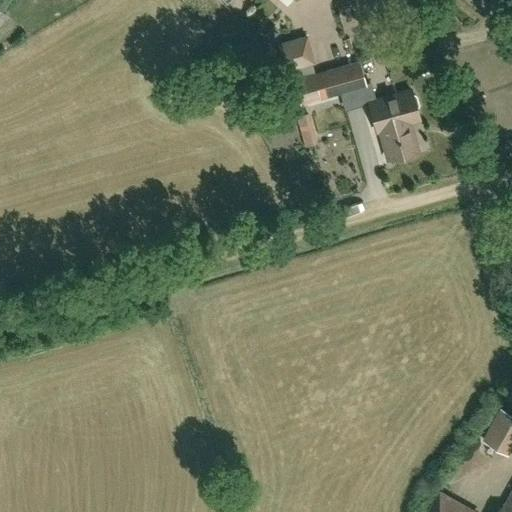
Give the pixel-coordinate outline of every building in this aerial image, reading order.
[(0,0),(0,11),(1,12),(10,0),(0,0)] [(285,70),(312,62),(305,37),(278,45),(285,70)] [(357,62),(286,83),(292,105),(364,85),(357,62)] [(376,131),(379,130),(408,122),(418,119),(415,109),(417,105),(415,96),(411,94),(410,90),(367,102),(376,131)] [(316,142),(309,112),(296,115),(304,145),(316,142)] [(379,130),(387,159),(397,156),(401,158),(410,156),(412,152),(416,151),(408,122),(379,130)] [(482,441),(507,455),(511,446),(511,413),(501,408),(482,441)] [(476,511),(441,492),(429,511),(476,511)] [(511,511),(511,494),(506,505),(505,505),(500,511),(511,511)]
